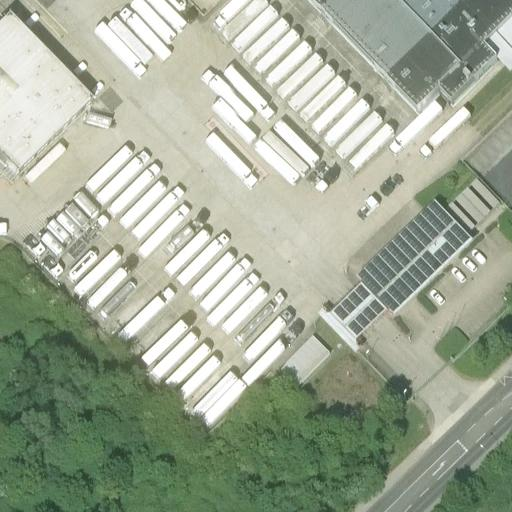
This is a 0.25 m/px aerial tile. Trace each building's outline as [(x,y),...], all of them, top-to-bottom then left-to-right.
[(511,0),(184,0),(203,19),(222,0),(305,0),(419,117),(441,96),(453,109),(498,65),(511,79),(511,78),(511,0)] [(91,107),(8,21),(0,28),(0,162),(16,179),(91,107)] [(326,114),(347,94),(339,85),(318,106),(326,114)] [(324,316),(319,320),(357,360),(362,355),(357,350),(358,346),(387,318),(392,318),(396,322),(474,246),(465,238),(499,206),(477,183),(444,215),(436,207),(358,283),(362,287),(362,291),(332,320),(328,320),(324,316)] [(330,356),(314,340),(280,373),(296,390),(330,356)]
